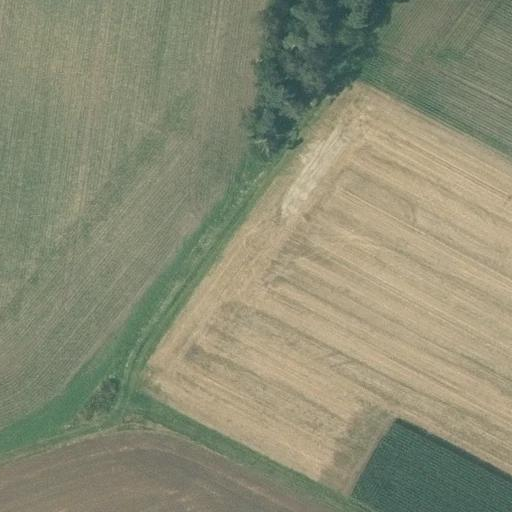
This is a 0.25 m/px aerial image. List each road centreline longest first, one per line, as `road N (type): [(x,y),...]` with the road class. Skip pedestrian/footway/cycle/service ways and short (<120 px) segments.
road 1 (track): [(117,412),(114,383),(388,0)]
road 2 (track): [(0,453),(117,412),(192,432),(343,511)]
